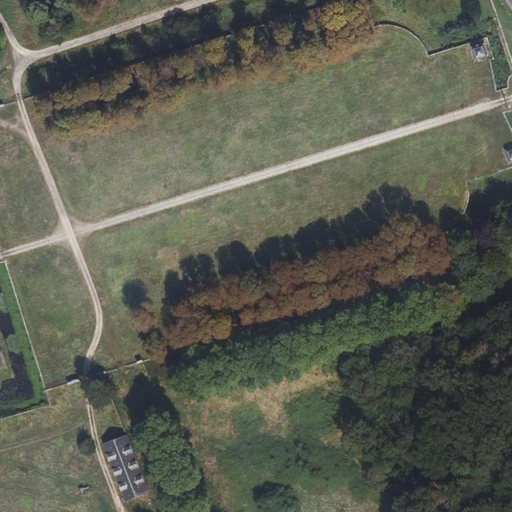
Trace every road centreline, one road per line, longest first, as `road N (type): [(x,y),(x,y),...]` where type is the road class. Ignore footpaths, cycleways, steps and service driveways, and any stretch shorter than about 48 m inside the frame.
road 1 (track): [(122,511),(90,410),(98,311),(35,140),(23,128),(18,64)]
road 2 (track): [(215,0),(18,64)]
